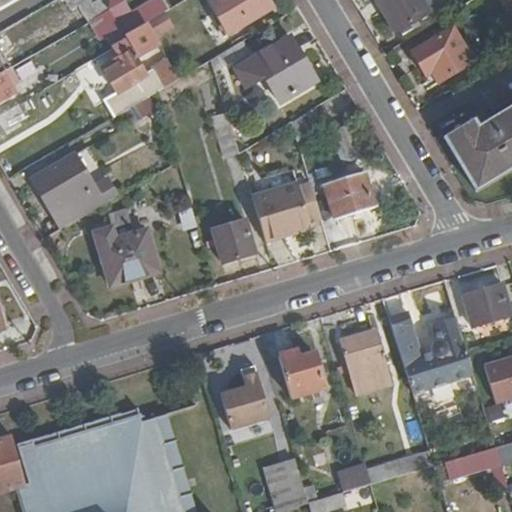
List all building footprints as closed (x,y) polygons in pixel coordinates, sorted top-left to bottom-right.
[(0,0),(0,12),(20,0),(0,0)] [(89,0),(100,16),(109,10),(106,6),(102,0),(89,0)] [(119,28),(125,37),(146,24),(172,8),(166,0),(152,0),(133,12),(126,0),(115,0),(106,6),(109,10),(119,28)] [(212,0),(210,1),(231,35),(272,10),(265,0),(212,0)] [(429,14),(420,0),(372,0),(394,35),(429,14)] [(111,33),(119,28),(109,10),(100,16),(111,33)] [(127,40),(137,56),(158,43),(146,24),(125,37),(127,40)] [(437,84),(473,62),(453,28),(411,53),(423,72),(428,69),(437,84)] [(280,103),(301,90),(294,78),(309,70),(290,38),(255,58),(280,103)] [(117,116),(158,92),(147,73),(137,56),(127,40),(113,48),(119,57),(104,66),(105,73),(100,75),(114,97),(107,101),(117,116)] [(233,46),(212,59),(215,70),(239,56),(233,46)] [(0,75),(5,73),(13,68),(0,47),(0,75)] [(147,73),(158,92),(180,79),(168,60),(147,73)] [(294,78),(301,90),(316,82),(309,70),(294,78)] [(5,73),(0,75),(0,108),(19,97),(5,73)] [(485,112),(448,135),(481,189),(511,170),(511,103),(509,106),(511,108),(490,121),(485,112)] [(293,121),(299,144),(327,127),(316,108),(293,121)] [(221,157),(236,154),(226,114),(212,117),(221,157)] [(352,124),(333,132),(346,165),(365,157),(352,124)] [(481,189),(448,135),(444,137),(477,191),(481,189)] [(84,196),(96,189),(77,158),(64,165),(84,196)] [(53,215),(62,210),(84,196),(64,165),(34,183),(53,215)] [(325,187),(335,221),(374,209),(364,175),(325,187)] [(71,225),(118,197),(109,181),(96,189),(84,196),(62,210),(71,225)] [(254,198),(266,241),(283,236),(282,234),(294,230),(295,233),(312,228),(299,185),(254,198)] [(212,232),(222,265),(256,255),(247,222),(212,232)] [(132,275),(159,267),(148,232),(130,238),(99,247),(113,289),(134,283),(132,275)] [(161,274),(159,267),(132,275),(134,283),(161,274)] [(511,313),(504,286),(466,298),(475,329),(511,317),(511,313)] [(407,354),(401,356),(413,396),(428,391),(427,389),(459,379),(460,382),(476,377),(473,368),(464,338),(452,341),(442,306),(405,317),(414,345),(409,347),(406,351),(407,354)] [(359,397),(394,388),(378,334),(344,343),(359,397)] [(292,401),(328,390),(318,356),(302,361),(300,354),(280,360),(292,401)] [(511,355),(483,365),(495,405),(511,400),(511,355)] [(222,396),(233,432),(272,421),(257,369),(243,373),(248,389),(222,396)] [(175,511),(149,422),(142,424),(138,411),(40,440),(38,434),(0,444),(0,495),(17,491),(23,511),(175,511)] [(175,511),(197,511),(169,416),(149,422),(175,511)] [(511,444),(497,449),(498,451),(502,467),(511,463),(511,444)] [(502,467),(498,451),(448,467),(453,483),(493,471),(500,492),(509,489),(502,467)] [(394,465),(398,479),(435,468),(431,455),(394,465)] [(274,504),(276,511),(289,511),(311,506),(297,460),(264,470),(269,488),(250,494),(255,510),(274,504)] [(368,472),(366,465),(338,474),(344,495),(373,487),(368,472)] [(368,472),(373,487),(398,479),(394,465),(368,472)] [(344,495),(311,506),(312,511),(331,511),(348,507),(344,495)]
